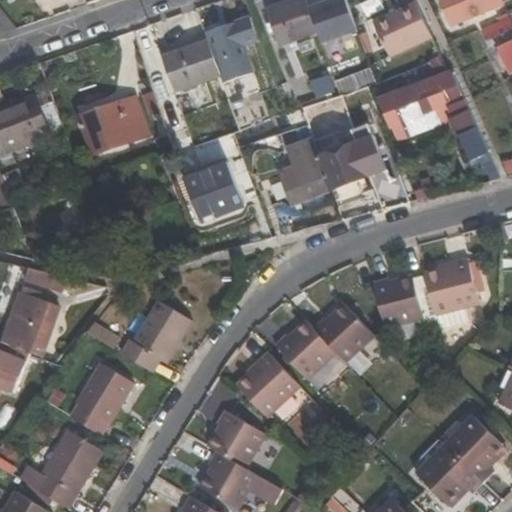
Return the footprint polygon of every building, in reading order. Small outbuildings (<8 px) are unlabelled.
[(297,0),(268,10),(280,47),(318,34),(306,0),(297,0)] [(464,19),(492,7),(494,13),(506,8),(504,3),(502,0),(442,0),(448,13),(459,9),(464,19)] [(373,26),(388,60),(434,40),(418,5),(373,26)] [(251,18),(236,23),(254,74),(269,68),(251,18)] [(254,74),(236,23),(206,33),(209,42),(221,77),(224,84),(254,74)] [(511,33),(489,43),(498,64),(504,62),(510,75),(511,74),(511,33)] [(166,57),(178,93),(221,77),(209,42),(166,57)] [(442,57),(432,61),(438,78),(439,80),(450,75),(442,57)] [(454,119),(471,112),(453,74),(450,75),(439,80),(426,85),(425,83),(387,98),(385,99),(384,99),(383,100),(383,101),(382,101),(382,102),(382,103),(382,104),(382,105),(397,143),(407,139),(407,140),(454,119)] [(335,93),(329,76),(313,82),(319,99),(335,93)] [(381,122),(368,87),(347,95),(344,107),(353,132),(381,122)] [(0,110),(0,171),(7,190),(24,184),(19,170),(31,165),(25,148),(53,138),(37,97),(0,110)] [(137,141),(151,136),(137,98),(123,102),(137,141)] [(91,157),(137,141),(123,102),(78,118),(91,157)] [(353,132),(344,107),(308,122),(315,142),(320,158),(357,143),(353,132)] [(471,112),(454,119),(462,138),(475,132),(479,130),(471,112)] [(305,114),(293,118),(304,146),(315,142),(308,122),(305,114)] [(494,162),(479,130),(475,132),(462,138),(459,140),(470,163),(478,159),(482,168),(485,166),(490,164),(494,162)] [(370,177),(357,143),(320,158),(332,192),(370,177)] [(161,157),(139,165),(145,188),(132,192),(125,170),(112,174),(83,184),(93,211),(97,209),(103,227),(176,201),(161,157)] [(77,168),(83,184),(112,174),(106,158),(77,168)] [(281,173),(293,207),(332,192),(320,158),(281,173)] [(490,164),(485,166),(492,182),(498,181),(502,180),(494,162),(490,164)] [(242,208),(226,165),(185,181),(201,224),(242,208)] [(67,168),(36,179),(45,204),(76,193),(67,168)] [(7,190),(0,171),(0,213),(15,208),(7,190)] [(415,192),(418,202),(430,198),(428,189),(415,192)] [(96,220),(63,229),(69,251),(102,241),(96,220)] [(450,267),(422,274),(433,316),(476,304),(465,260),(449,265),(450,267)] [(64,293),(68,279),(30,270),(26,281),(64,293)] [(386,280),(369,284),(381,329),(420,319),(409,278),(387,284),(386,280)] [(60,310),(21,297),(5,342),(43,355),(60,310)] [(128,342),(120,355),(150,373),(158,360),(165,364),(190,320),(159,301),(132,344),(128,342)] [(326,317),(313,329),(335,352),(345,363),(374,336),(344,305),(328,319),(326,317)] [(335,352),(313,329),(306,320),(288,336),(285,332),(273,344),(305,379),(335,352)] [(10,348),(0,344),(0,353),(7,356),(10,348)] [(257,366),(235,386),(264,417),(298,387),(265,351),(253,362),(257,366)] [(7,356),(0,353),(0,388),(14,394),(26,364),(7,356)] [(33,372),(53,380),(62,368),(38,359),(33,372)] [(77,406),(69,418),(99,436),(107,424),(108,425),(133,385),(100,365),(76,405),(77,406)] [(511,381),(511,369),(507,368),(492,403),(501,407),(511,381)] [(511,381),(501,407),(511,411),(511,381)] [(207,446),(215,451),(244,468),(264,434),(224,410),(215,425),(218,427),(207,446)] [(437,441),(444,448),(473,419),(465,412),(437,441)] [(473,419),(444,448),(482,484),(492,473),(486,467),(504,448),(473,419)] [(68,432),(32,489),(66,510),(101,453),(68,432)] [(444,448),(437,441),(410,468),(417,475),(444,448)] [(471,496),(482,484),(444,448),(417,475),(448,505),(464,489),(471,496)] [(282,490),(244,468),(215,451),(206,467),(210,469),(199,487),(236,508),(248,489),(274,504),(282,490)] [(1,511),(44,511),(13,493),(1,511)] [(218,511),(190,495),(180,511),(181,511),(218,511)] [(385,495),(368,511),(382,511),(392,502),(385,495)] [(402,511),(392,502),(382,511),(402,511)]
